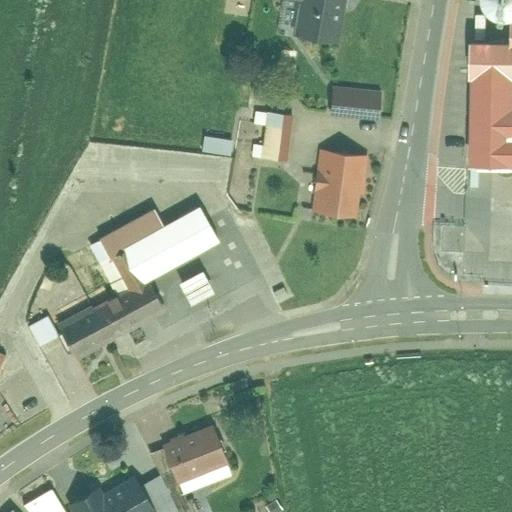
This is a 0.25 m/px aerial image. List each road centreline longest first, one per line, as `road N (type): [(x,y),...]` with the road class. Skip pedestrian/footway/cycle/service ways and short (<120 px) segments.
road 1 (tertiary): [(389,318),(188,365),(0,471)]
road 2 (tertiary): [(435,0),(389,318)]
road 3 (tertiary): [(511,315),(389,318)]
